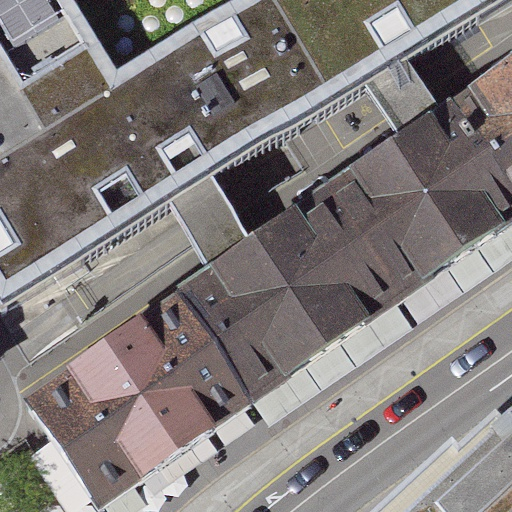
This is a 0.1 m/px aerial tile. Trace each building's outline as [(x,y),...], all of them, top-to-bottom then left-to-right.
[(511,0),(0,0),(0,345),(392,109),(511,35),(511,0)] [(511,87),(442,135),(511,238),(511,87)] [(420,150),(303,229),(381,344),(498,265),(511,255),(511,238),(442,135),(420,150)] [(303,229),(164,323),(243,438),(381,344),(303,229)] [(164,323),(26,417),(38,436),(90,511),(133,511),(243,438),(164,323)] [(511,436),(500,446),(511,462),(511,436)] [(413,511),(511,511),(511,462),(500,446),(439,489),(413,511)]
